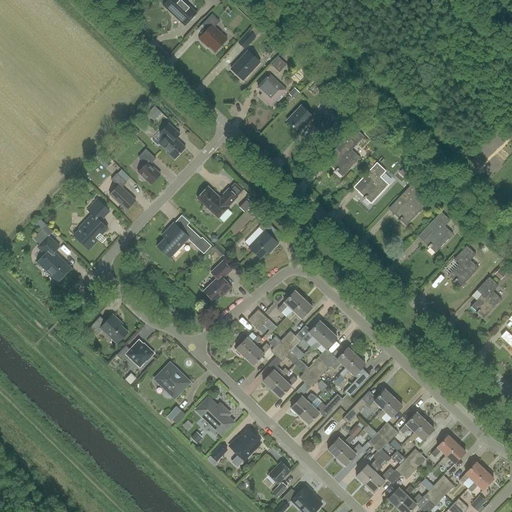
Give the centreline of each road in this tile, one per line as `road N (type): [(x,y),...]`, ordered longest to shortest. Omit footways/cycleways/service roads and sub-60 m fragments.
road 1 (residential): [(511,462),(304,272),(277,279),(190,345)]
road 2 (residential): [(511,393),(229,130)]
road 3 (track): [(206,511),(0,312)]
road 4 (residential): [(359,511),(190,345)]
road 5 (residential): [(96,271),(229,130)]
road 6 (residential): [(229,130),(95,0)]
road 7 (residential): [(190,345),(96,271)]
